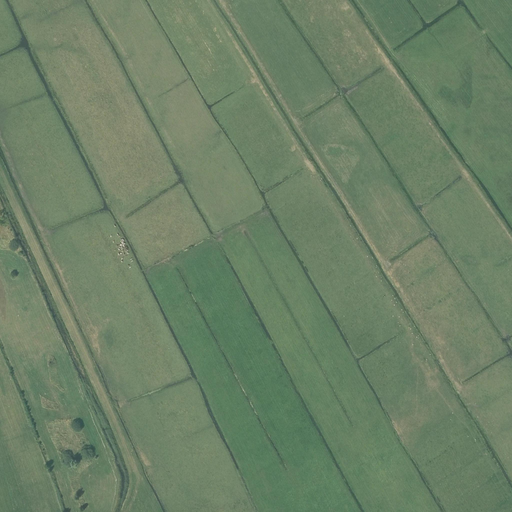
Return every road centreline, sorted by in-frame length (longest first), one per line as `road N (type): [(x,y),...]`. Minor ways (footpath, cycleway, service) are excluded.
road 1 (track): [(265,511),(15,0)]
road 2 (track): [(0,173),(136,475),(124,511)]
